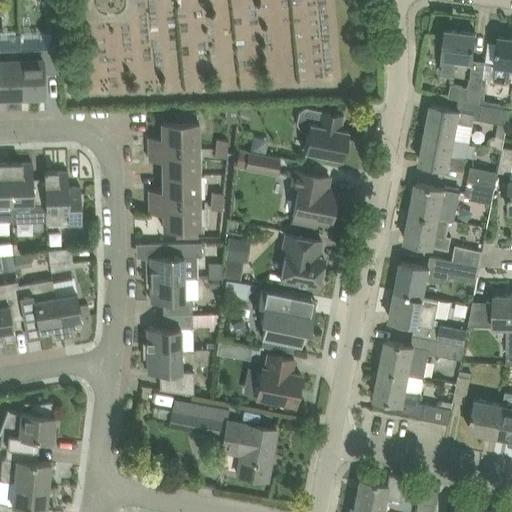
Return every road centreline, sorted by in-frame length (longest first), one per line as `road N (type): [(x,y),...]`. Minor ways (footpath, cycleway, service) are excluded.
road 1 (residential): [(330,439),(397,95),(395,0)]
road 2 (residential): [(109,358),(110,157),(81,131),(0,133)]
road 3 (residential): [(511,473),(330,439)]
road 4 (residential): [(97,488),(109,358)]
road 5 (residential): [(97,488),(220,511)]
